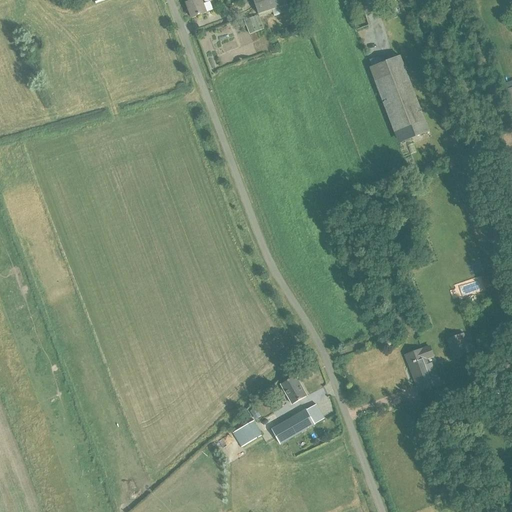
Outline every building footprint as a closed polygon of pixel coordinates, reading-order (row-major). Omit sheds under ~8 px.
[(209,2),(202,4),(200,0),(194,0),(186,3),(191,18),(205,13),(212,10),(209,2)] [(253,0),(259,17),(273,13),(274,16),(290,11),(285,0),(253,0)] [(370,61),(400,142),(428,132),(400,57),(382,64),(379,58),(370,61)] [(476,341),(467,344),(463,334),(449,339),(456,359),(480,350),(476,341)] [(429,348),(421,351),(421,350),(405,356),(416,385),(418,385),(420,391),(438,384),(435,377),(432,378),(424,359),(432,356),(429,348)] [(296,377),(281,385),(293,405),(307,397),(296,377)] [(271,429),(280,444),(314,424),(306,409),(271,429)] [(233,432),(242,447),(263,435),(254,420),(233,432)] [(309,437),(302,441),(306,449),(313,445),(309,437)]
